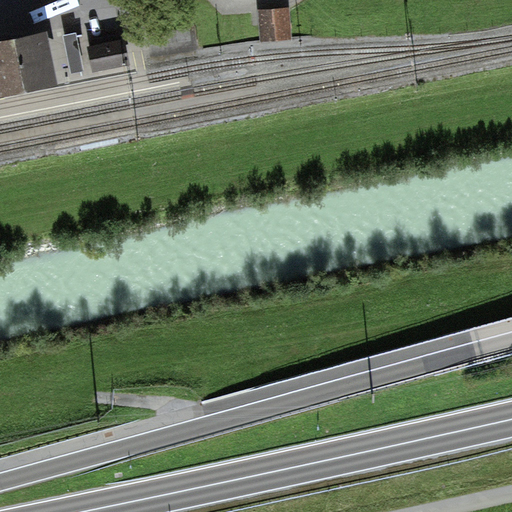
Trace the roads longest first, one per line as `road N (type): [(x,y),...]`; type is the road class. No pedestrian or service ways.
road 1 (trunk): [(511,341),(0,482)]
road 2 (trunk): [(511,418),(80,511)]
